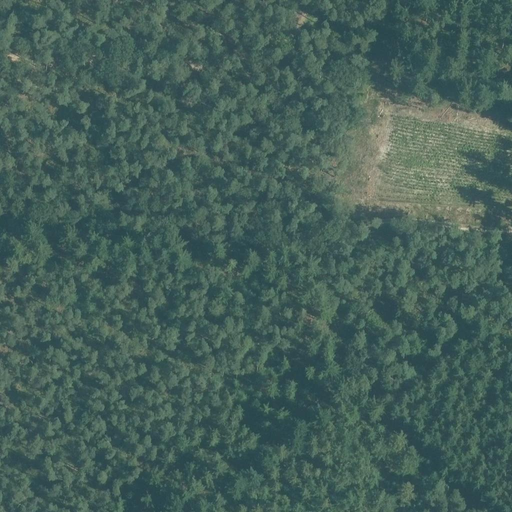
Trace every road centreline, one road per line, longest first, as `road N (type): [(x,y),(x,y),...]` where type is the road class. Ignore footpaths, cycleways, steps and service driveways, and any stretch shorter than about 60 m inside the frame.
road 1 (track): [(0,237),(19,231),(314,252),(360,225),(511,228)]
road 2 (track): [(314,252),(322,300),(341,337),(338,379),(190,511)]
